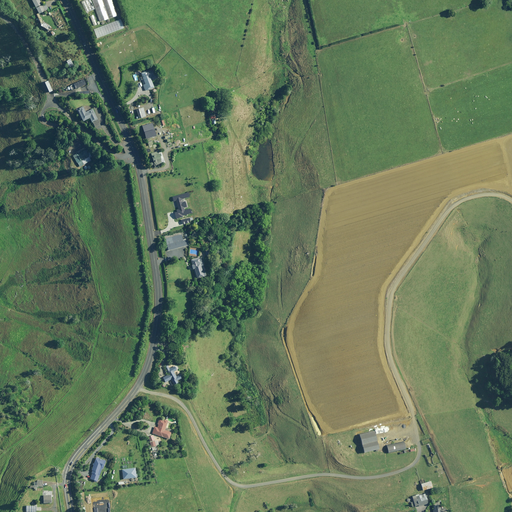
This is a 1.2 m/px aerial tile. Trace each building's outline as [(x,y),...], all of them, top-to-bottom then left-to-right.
[(31,0),(39,14),(48,9),(46,4),(42,6),(39,0),(31,0)] [(89,0),(98,25),(117,19),(110,0),(89,0)] [(43,21),(40,15),(39,15),(38,13),(36,14),(41,25),(40,26),(48,31),(51,26),(43,21)] [(93,14),(89,15),(93,26),(97,24),(93,14)] [(122,28),(118,20),(94,29),(97,38),(122,28)] [(148,73),(147,70),(141,73),(145,84),(142,85),(145,91),(154,87),(150,77),(153,76),(152,72),(148,73)] [(86,112),(83,106),(77,109),(83,121),(90,118),(94,126),(99,124),(92,109),(86,112)] [(145,116),(143,107),(136,109),(138,118),(145,116)] [(149,132),(143,134),(148,146),(154,144),(149,132)] [(92,160),(86,150),(74,156),(79,167),(92,160)] [(161,162),(158,151),(151,153),(154,165),(161,162)] [(175,201),(178,210),(176,211),(176,212),(173,213),(175,219),(191,214),(189,208),(184,209),(184,207),(186,207),(184,200),(182,201),(181,199),(189,197),(188,193),(172,197),(173,202),(175,201)] [(184,246),(181,234),(165,239),(168,251),(184,246)] [(203,276),(198,258),(191,260),(192,265),(191,265),(192,269),(194,269),(197,278),(203,276)] [(174,366),(169,369),(167,365),(163,367),(167,376),(163,378),(165,382),(170,379),(173,385),(178,382),(177,380),(181,378),(179,375),(176,377),(173,372),(176,370),(174,366)] [(167,421),(159,419),(157,424),(158,424),(157,428),(154,427),(152,433),(169,439),(171,432),(164,430),(167,421)] [(379,449),(374,431),(359,435),(364,453),(379,449)] [(405,448),(403,441),(386,445),(388,452),(405,448)] [(105,461),(96,457),(91,470),(92,470),(91,473),(92,473),(90,479),(97,481),(102,468),(103,469),(105,461)] [(136,477),(134,468),(121,469),(123,479),(136,477)] [(432,488),(430,481),(421,484),(422,490),(432,488)] [(427,504),(425,494),(412,497),(415,506),(418,505),(419,506),(427,504)] [(50,499),(50,495),(42,495),(43,503),(51,503),(51,499),(50,499)]
